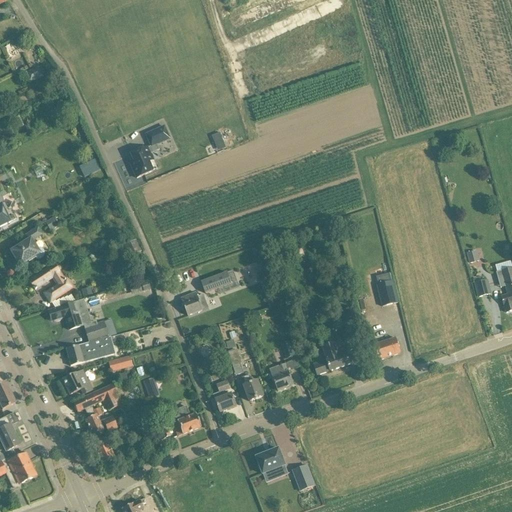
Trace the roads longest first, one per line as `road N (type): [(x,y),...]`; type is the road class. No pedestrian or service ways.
road 1 (residential): [(219,443),(99,144),(68,78),(15,0)]
road 2 (tertiary): [(219,443),(511,337)]
road 3 (track): [(492,0),(352,52),(326,29),(235,68)]
road 4 (secondary): [(81,497),(0,324)]
road 5 (tertiary): [(81,497),(219,443)]
